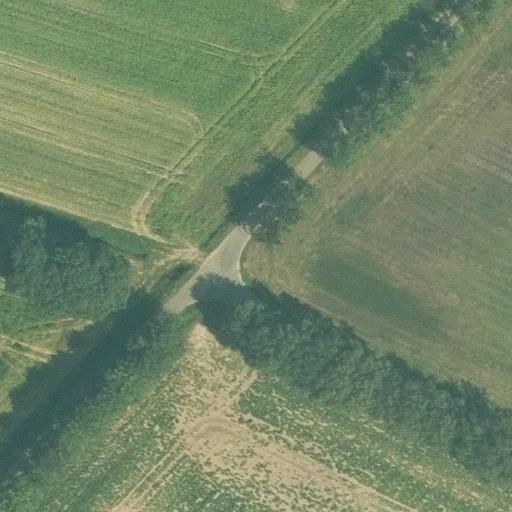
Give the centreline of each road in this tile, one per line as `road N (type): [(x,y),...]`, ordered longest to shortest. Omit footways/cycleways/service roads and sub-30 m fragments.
road 1 (unclassified): [(198,286),(470,0)]
road 2 (unclassified): [(511,433),(198,286)]
road 3 (unclassified): [(0,490),(198,286)]
